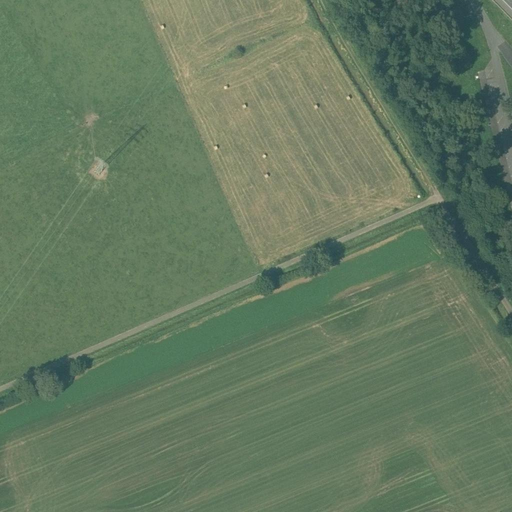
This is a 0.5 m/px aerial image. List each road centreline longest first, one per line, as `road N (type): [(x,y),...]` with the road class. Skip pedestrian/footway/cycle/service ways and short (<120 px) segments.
road 1 (unclassified): [(511,311),(439,197),(0,388)]
road 2 (track): [(321,0),(439,197)]
